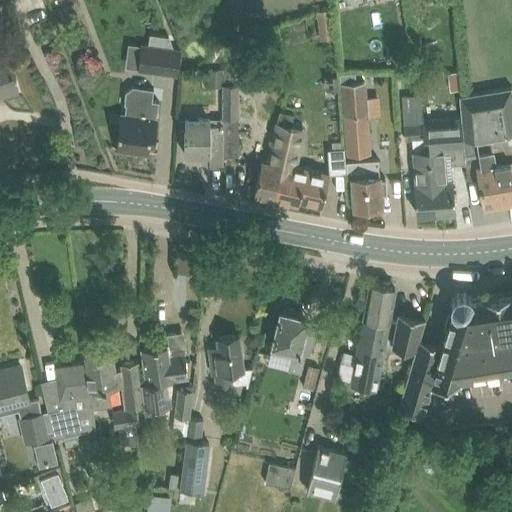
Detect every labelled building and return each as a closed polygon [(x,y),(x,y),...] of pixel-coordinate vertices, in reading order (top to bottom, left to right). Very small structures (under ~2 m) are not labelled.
[(316,10),(320,40),(336,38),(332,8),(316,10)] [(437,10),(437,27),(453,27),(452,9),(437,10)] [(181,50),(141,44),(138,68),(178,73),(181,50)] [(0,92),(1,92),(2,95),(18,90),(9,60),(0,62),(0,92)] [(450,90),(460,89),(458,71),(448,72),(450,90)] [(341,74),(342,82),(356,81),(355,73),(341,74)] [(356,81),(342,82),(347,153),(371,151),(365,80),(356,81)] [(239,83),(223,83),(223,116),(224,116),(224,156),(239,155),(239,83)] [(125,115),(121,115),(116,147),(135,149),(135,150),(149,151),(150,141),(155,141),(160,101),(152,100),(154,89),(139,87),(139,86),(133,85),(125,91),(124,97),(126,97),(125,103),(127,103),(125,115)] [(484,205),(507,201),(511,200),(511,91),(511,86),(488,90),(459,95),(465,152),(465,153),(478,151),(481,163),(477,164),(484,205)] [(420,94),(420,101),(425,101),(426,108),(428,137),(429,149),(431,182),(434,182),(436,211),(455,210),(453,180),(448,180),(441,92),(420,94)] [(405,139),(412,138),(415,183),(414,183),(417,213),(436,211),(434,182),(431,182),(429,149),(428,137),(426,108),(425,101),(420,101),(421,109),(404,110),(405,123),(404,123),(405,139)] [(259,174),(254,193),(275,198),(291,125),(295,112),(281,109),(269,161),(262,160),(259,174)] [(291,125),(275,198),(295,203),(303,169),(296,168),(308,115),(295,112),(291,125)] [(185,132),(184,132),(184,153),(202,153),(202,163),(209,163),(209,164),(224,164),(223,123),(211,124),(210,119),(185,119),(185,132)] [(345,150),(331,151),(333,171),(347,170),(345,150)] [(353,177),(353,187),(354,207),(382,205),(382,193),(386,192),(386,180),(381,180),(380,174),(379,158),(347,160),(348,177),(353,177)] [(352,384),(368,387),(376,389),(389,322),(396,287),(370,283),(352,384)] [(419,338),(415,351),(400,399),(421,419),(432,382),(460,378),(460,376),(471,375),(472,381),(502,376),(501,370),(509,369),(509,370),(511,369),(511,290),(483,295),(483,296),(473,298),(471,296),(471,295),(470,295),(465,293),(465,292),(464,292),(458,293),(457,293),(457,294),(453,298),(453,297),(452,298),(452,299),(451,304),(451,305),(452,309),(451,314),(448,313),(444,328),(446,329),(442,345),(419,338)] [(281,310),(276,328),(273,344),(294,349),(289,369),(301,372),(306,352),(310,353),(317,328),(306,326),(309,316),(296,313),(294,308),(287,307),(283,310),(281,310)] [(392,347),(415,351),(419,338),(425,317),(399,309),(394,335),(392,347)] [(209,346),(212,366),(213,373),(215,373),(217,387),(233,385),(233,382),(248,380),(251,368),(245,369),(243,354),(240,334),(217,337),(218,345),(209,346)] [(168,344),(142,347),(147,382),(142,383),(145,407),(172,403),(168,379),(189,377),(186,353),(169,355),(168,344)] [(86,355),(87,361),(93,406),(111,403),(109,387),(125,385),(123,368),(115,369),(113,351),(86,355)] [(123,362),(128,407),(144,405),(139,360),(123,362)] [(49,410),(55,436),(72,432),(95,428),(92,410),(92,406),(93,406),(87,361),(56,366),(60,400),(62,399),(63,405),(49,410)] [(0,421),(1,421),(0,419),(0,412),(20,408),(22,417),(19,418),(25,443),(49,436),(43,411),(42,412),(39,398),(30,400),(21,364),(0,369),(0,421)] [(175,416),(188,418),(189,418),(192,390),(179,389),(175,416)] [(114,410),(116,426),(119,426),(121,438),(138,435),(136,424),(140,423),(138,407),(114,410)] [(203,420),(189,418),(188,418),(179,487),(204,490),(210,441),(200,439),(203,420)] [(39,466),(59,460),(52,439),(32,446),(39,466)] [(319,444),(314,463),(313,466),(319,467),(315,481),(338,487),(342,473),(348,452),(319,444)] [(269,460),(266,480),(290,485),(295,466),(269,460)] [(43,475),(48,500),(66,496),(61,471),(43,475)] [(0,489),(0,509),(9,507),(2,489),(0,489)] [(78,499),(81,511),(96,507),(93,495),(78,499)]
